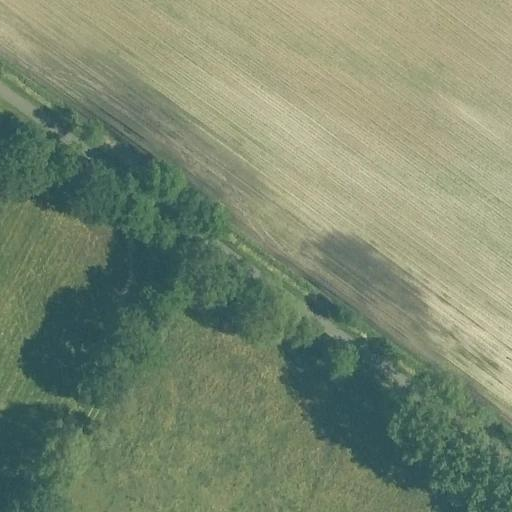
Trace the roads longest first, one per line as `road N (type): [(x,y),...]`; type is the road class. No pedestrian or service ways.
road 1 (residential): [(511,486),(0,94)]
road 2 (track): [(196,237),(42,511)]
